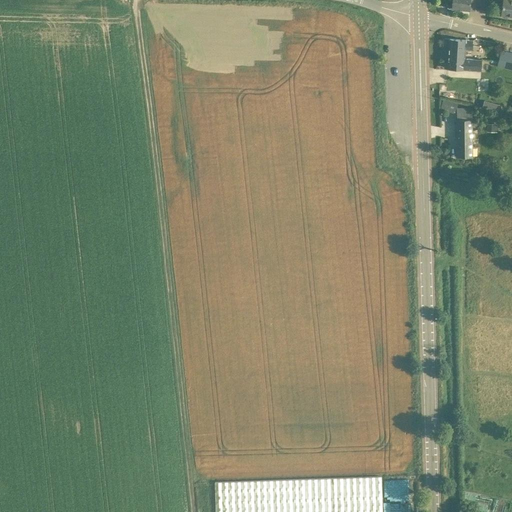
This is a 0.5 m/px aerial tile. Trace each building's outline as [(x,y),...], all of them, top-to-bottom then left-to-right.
[(452,0),(452,9),(469,11),(470,9),(475,9),(475,0),(452,0)] [(511,16),(511,0),(503,0),(501,15),(503,15),(503,16),(504,18),(507,18),(509,17),(509,16),(511,16)] [(464,58),(465,49),(472,49),(473,40),(466,40),(450,39),(449,50),(457,50),(456,61),(462,62),(462,63),(464,63),(464,64),(471,65),(471,63),(474,63),(474,65),(476,65),(476,59),(464,58)] [(449,50),(448,68),(481,70),(482,59),(476,59),(476,65),(474,65),(474,63),(471,63),(471,65),(464,64),(464,63),(462,63),(462,62),(456,61),(457,50),(449,50)] [(511,52),(501,50),(498,66),(511,69),(511,52)] [(457,157),(472,157),(472,108),(457,107),(457,157)] [(382,511),(407,511),(407,494),(382,495),(382,511)]
